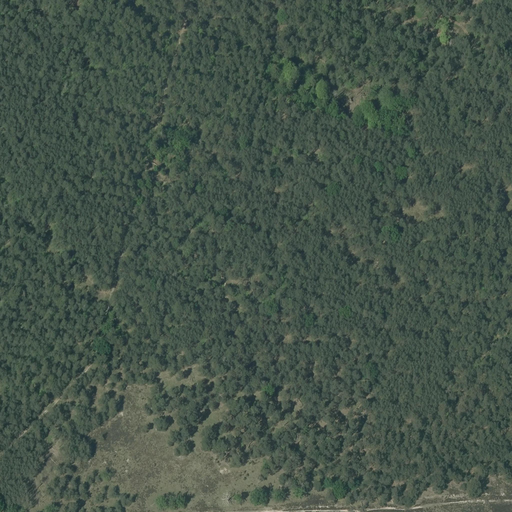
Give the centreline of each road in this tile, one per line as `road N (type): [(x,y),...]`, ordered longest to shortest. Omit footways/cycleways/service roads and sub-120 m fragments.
road 1 (track): [(188,0),(92,353),(0,456)]
road 2 (unknown): [(511,500),(290,511)]
road 3 (track): [(322,0),(511,62)]
